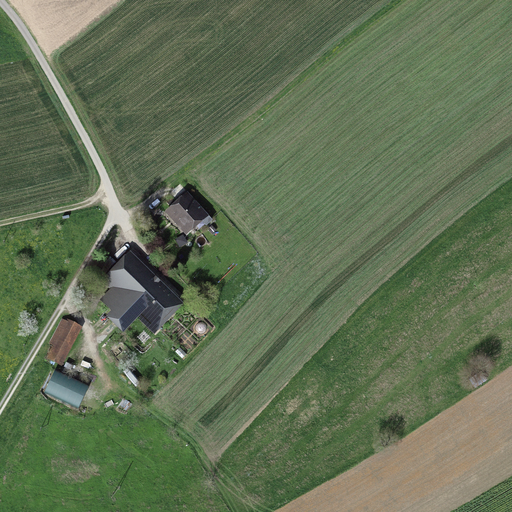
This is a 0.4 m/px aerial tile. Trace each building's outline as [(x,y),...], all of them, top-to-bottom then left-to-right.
[(187,193),(183,197),(186,200),(170,214),(185,231),(201,217),(207,224),(211,220),(187,193)] [(176,300),(130,256),(108,279),(116,287),(102,301),(114,313),(111,317),(124,329),(128,325),(127,324),(140,311),(154,323),(176,300)] [(48,356),(60,362),(77,327),(62,320),(50,343),(54,345),(48,356)] [(127,334),(124,331),(119,338),(122,340),(127,334)] [(44,393),(78,409),(89,386),(55,370),(44,393)]
